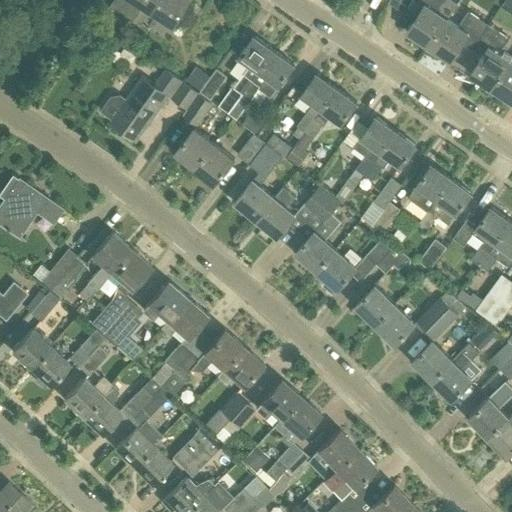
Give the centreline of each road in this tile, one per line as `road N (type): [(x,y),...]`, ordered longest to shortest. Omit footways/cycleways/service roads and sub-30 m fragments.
road 1 (residential): [(466,511),(238,266),(0,101)]
road 2 (residential): [(511,151),(347,39)]
road 3 (residential): [(90,511),(0,422)]
